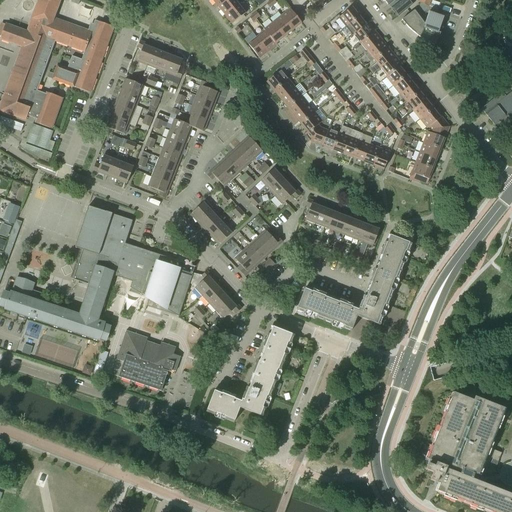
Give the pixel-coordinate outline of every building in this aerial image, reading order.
[(1,24),(2,24),(0,27),(0,38),(22,47),(0,106),(0,110),(26,120),(27,116),(37,120),(36,123),(50,128),(61,98),(47,93),(46,95),(36,91),(54,42),(84,52),(81,60),(72,57),(67,69),(57,65),(54,74),(52,79),(89,93),(113,27),(94,20),(90,32),(52,19),(59,0),(38,0),(27,32),(1,23),(1,24)] [(240,4),(236,0),(225,0),(217,7),(225,16),(240,4)] [(399,0),(391,7),(394,11),(393,12),(396,16),(398,15),(398,16),(411,5),(408,1),(409,0),(399,0)] [(414,11),(414,10),(401,20),(423,40),(429,43),(435,45),(440,33),(438,32),(443,17),(436,15),(438,9),(428,6),(419,3),(417,9),(414,11)] [(240,4),(225,16),(231,24),(246,12),(240,4)] [(345,27),(360,15),(352,6),(338,18),(345,27)] [(301,23),(289,8),(281,15),(293,30),(301,23)] [(245,17),(243,15),(231,24),(233,26),(245,17)] [(272,22),(284,37),(293,30),(281,15),(272,22)] [(352,35),(368,23),(367,22),(366,23),(360,15),(345,27),(352,35)] [(264,30),(276,44),(284,37),(272,22),(264,29),(264,30)] [(360,43),(374,31),(368,23),(352,35),(352,36),(354,35),(360,43)] [(256,37),(268,51),(276,44),(264,30),(256,37)] [(367,51),(381,39),(374,31),(360,43),(367,51)] [(256,37),(247,44),(259,58),(268,51),(256,37)] [(340,39),(336,42),(332,45),(335,49),(339,45),(343,42),(340,39)] [(373,59),(388,48),(381,39),(367,51),(373,59)] [(141,49),(137,62),(141,63),(139,69),(144,71),(146,65),(153,46),(139,41),(137,47),(141,49)] [(155,69),(156,69),(163,50),(153,46),(146,65),(144,71),(153,75),(155,69)] [(373,74),(380,68),(394,56),(388,48),(373,59),(376,63),(369,69),(373,74)] [(307,63),(312,59),(304,49),(299,53),(307,63)] [(165,72),(173,54),(163,50),(156,69),(165,72)] [(342,57),(346,62),(350,59),(353,56),(349,51),(342,57)] [(179,69),(183,58),(173,54),(165,72),(181,78),(184,71),(179,69)] [(386,77),(401,65),(394,56),(380,68),(386,76),(385,77),(386,77)] [(352,69),(356,74),(363,68),(359,63),(356,66),(352,69)] [(392,86),(407,74),(400,66),(402,65),(401,65),(386,77),(392,86)] [(288,79),(280,70),(266,82),(273,91),(288,79)] [(399,94),(414,83),(407,74),(392,86),(399,94)] [(144,86),(125,79),(121,88),(140,96),(144,86)] [(195,89),(197,82),(188,79),(186,87),(195,89)] [(294,87),(288,79),(273,91),(280,99),(294,87)] [(372,80),(369,83),(365,86),(369,91),(376,85),(372,80)] [(196,95),(215,103),(219,93),(206,88),(208,84),(201,81),(196,95)] [(406,103),(420,91),(414,83),(399,94),(406,103)] [(376,85),(369,91),(376,99),(383,93),(376,85)] [(294,87),(280,99),(287,107),(301,96),(294,87)] [(140,96),(121,88),(117,98),(137,106),(140,96)] [(413,111),(427,99),(420,91),(406,103),(413,111)] [(511,91),(505,97),(502,92),(481,109),(498,130),(511,119),(511,91)] [(339,93),(335,96),(342,105),(346,101),(339,93)] [(376,99),(382,108),(386,104),(384,101),(387,98),(383,93),(376,99)] [(192,105),(211,113),(215,103),(196,95),(192,94),(188,104),(192,105)] [(308,104),(301,96),(287,107),(293,116),(308,104)] [(137,106),(117,98),(114,108),(133,115),(137,106)] [(419,120),(434,108),(427,99),(413,111),(419,120)] [(315,113),(308,104),(293,116),(300,124),(315,113)] [(188,115),(207,122),(211,113),(192,105),(188,115)] [(133,115),(114,108),(110,117),(129,125),(133,115)] [(433,129),(445,127),(444,121),(434,108),(419,120),(427,129),(430,126),(433,129)] [(321,121),(315,113),(300,124),(306,132),(304,134),(305,135),(321,121)] [(184,125),(192,128),(203,132),(207,122),(188,115),(184,125)] [(371,123),(373,122),(377,119),(374,115),(370,119),(368,120),(367,123),(365,127),(368,128),(368,127),(371,123)] [(129,125),(110,117),(104,132),(111,134),(112,130),(125,135),(129,125)] [(1,120),(0,122),(0,127),(21,136),(24,129),(1,120)] [(170,129),(189,136),(192,128),(184,125),(173,120),(170,129)] [(310,141),(322,146),(329,129),(328,128),(328,131),(320,128),(318,125),(322,122),(321,121),(305,135),(310,141)] [(32,124),(24,145),(23,149),(50,159),(52,152),(51,151),(54,142),(49,141),(52,132),(32,124)] [(342,126),(339,133),(332,150),(343,154),(349,137),(352,130),(342,126)] [(160,127),(157,134),(163,137),(167,130),(160,127)] [(423,142),(440,149),(446,133),(445,127),(433,129),(431,133),(427,132),(423,142)] [(166,139),(185,146),(189,136),(170,129),(166,139)] [(329,129),(322,146),(332,150),(339,133),(329,129)] [(362,134),(352,130),(349,137),(343,154),(353,158),(359,140),(362,134)] [(403,135),(400,140),(404,142),(410,144),(412,139),(403,135)] [(254,159),(262,152),(248,137),(240,144),(254,159)] [(185,146),(166,139),(162,148),(181,156),(185,146)] [(359,140),(353,158),(363,162),(369,144),(359,140)] [(419,152),(436,159),(440,149),(423,142),(419,152)] [(254,159),(240,144),(233,150),(247,165),(254,159)] [(379,148),(369,144),(363,162),(373,166),(379,148)] [(158,158),(177,165),(181,156),(162,148),(158,158)] [(390,152),(379,148),(373,166),(383,170),(390,152)] [(247,165),(233,150),(226,157),(239,172),(247,165)] [(140,156),(140,157),(138,160),(146,163),(149,154),(143,152),(141,156),(140,156)] [(415,162),(432,169),(436,159),(419,152),(415,162)] [(104,153),(99,166),(95,164),(92,170),(107,176),(115,157),(104,153)] [(115,157),(107,176),(116,180),(124,161),(115,157)] [(239,172),(226,157),(218,164),(232,179),(239,172)] [(155,167),(174,175),(177,165),(158,158),(155,167)] [(146,163),(138,160),(136,166),(144,169),(146,163)] [(116,180),(126,183),(133,165),(124,161),(116,180)] [(432,169),(415,162),(409,177),(408,179),(419,183),(420,182),(426,184),(432,169)] [(264,163),(261,166),(266,171),(269,168),(264,163)] [(215,177),(224,187),(232,179),(218,164),(206,175),(211,180),(215,177)] [(266,171),(261,166),(257,169),(262,175),(266,171)] [(151,177),(170,184),(174,175),(155,167),(151,177)] [(260,181),(268,189),(283,175),(275,167),(260,181)] [(275,196),(290,183),(283,175),(268,189),(275,196)] [(249,176),(246,179),(251,185),(254,182),(249,176)] [(151,177),(147,187),(160,192),(158,196),(164,199),(170,184),(151,177)] [(251,185),(246,179),(242,183),(247,188),(251,185)] [(290,183),(275,196),(283,205),(292,196),(295,199),(300,194),(290,183)] [(223,192),(220,195),(218,197),(221,201),(226,195),(223,192)] [(224,204),(227,202),(230,199),(226,195),(221,201),(224,204)] [(248,200),(252,203),(257,199),(253,195),(248,200)] [(257,199),(252,203),(255,207),(260,202),(257,199)] [(315,224),(323,205),(308,199),(305,206),(306,206),(303,214),(307,215),(305,220),(315,224)] [(196,221),(211,208),(205,201),(190,215),(196,221)] [(14,223),(15,220),(19,208),(9,204),(4,219),(14,223)] [(315,224),(324,228),(332,209),(323,205),(315,224)] [(130,262),(135,247),(125,244),(132,221),(88,207),(75,248),(82,250),(72,280),(89,285),(79,315),(35,300),(36,296),(30,294),(34,284),(16,278),(11,292),(10,292),(10,294),(3,292),(0,302),(0,306),(5,308),(4,310),(98,341),(99,339),(105,341),(110,327),(103,325),(104,323),(97,321),(113,272),(118,270),(123,280),(125,280),(131,262),(130,262)] [(232,212),(235,216),(240,211),(237,207),(232,212)] [(219,217),(211,208),(196,221),(204,230),(219,217)] [(332,209),(324,228),(334,231),(341,212),(332,209)] [(240,211),(235,216),(238,219),(244,214),(240,211)] [(334,231),(343,235),(351,216),(341,212),(334,231)] [(351,216),(343,235),(353,239),(360,220),(351,216)] [(226,224),(219,217),(204,230),(211,238),(226,224)] [(21,222),(15,220),(14,223),(12,228),(18,230),(21,222)] [(353,239),(363,242),(370,224),(360,220),(353,239)] [(226,224),(211,238),(218,245),(233,232),(226,224)] [(370,224),(363,242),(372,246),(380,227),(370,224)] [(257,237),(271,252),(282,242),(278,237),(274,240),(265,230),(257,237)] [(366,296),(364,296),(359,308),(359,307),(358,310),(352,307),(352,305),(339,300),(339,302),(325,297),(325,295),(312,290),(312,292),(304,289),(296,310),(304,313),(305,311),(316,315),(315,318),(331,324),(332,322),(343,326),(342,328),(351,331),(356,316),(379,325),(411,244),(389,235),(386,243),(384,242),(379,255),(381,256),(376,270),(374,269),(369,282),(371,283),(366,296)] [(257,237),(250,244),(264,259),(271,252),(257,237)] [(250,244),(243,251),(257,266),(264,259),(250,244)] [(169,258),(135,247),(130,262),(131,262),(125,280),(131,282),(129,289),(131,290),(131,292),(140,295),(168,311),(167,313),(176,316),(178,318),(190,283),(193,273),(192,273),(191,271),(182,270),(179,269),(178,267),(169,266),(167,265),(169,258)] [(257,266),(243,251),(234,259),(243,268),(240,272),(244,277),(257,266)] [(271,267),(266,262),(262,265),(267,270),(271,267)] [(206,271),(201,276),(193,273),(190,283),(194,288),(201,296),(216,282),(206,271)] [(208,304),(224,290),(216,282),(201,296),(208,304)] [(224,290),(208,304),(215,311),(231,297),(224,290)] [(231,297),(215,311),(223,319),(233,310),(236,314),(241,309),(231,297)] [(205,314),(202,310),(196,315),(200,318),(205,314)] [(241,399),(241,401),(234,398),(235,397),(222,391),(221,393),(214,390),(205,412),(214,415),(215,413),(226,417),(225,419),(233,423),(239,408),(262,416),(265,408),(262,407),(267,396),(269,397),(275,381),(273,380),(277,369),(280,370),(286,354),(283,353),(288,342),(290,344),(294,335),(272,327),(269,334),(267,333),(262,346),(264,347),(259,361),(257,360),(252,373),(254,374),(248,388),(246,387),(242,399),(241,399)] [(168,369),(173,371),(175,372),(180,357),(173,354),(174,350),(146,341),(147,338),(125,331),(119,349),(122,350),(118,360),(123,362),(118,377),(161,391),(168,369)] [(24,344),(21,353),(29,355),(32,347),(24,344)] [(96,365),(99,366),(103,367),(107,353),(104,352),(101,351),(96,365)] [(84,365),(82,373),(90,376),(92,368),(84,365)] [(495,467),(501,453),(488,448),(504,408),(474,396),(473,400),(453,393),(429,453),(430,454),(428,460),(429,460),(425,470),(432,472),(433,474),(430,480),(439,484),(437,490),(491,511),(511,511),(511,497),(471,481),(474,474),(477,475),(479,469),(480,469),(483,462),(495,467)] [(91,511),(93,509),(33,492),(33,495),(22,492),(20,502),(46,509),(45,511),(91,511)]
